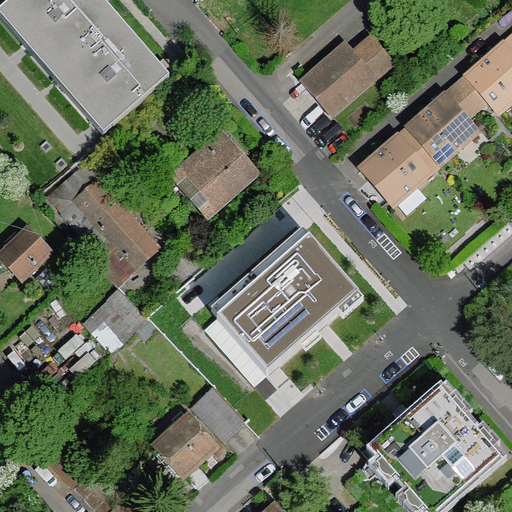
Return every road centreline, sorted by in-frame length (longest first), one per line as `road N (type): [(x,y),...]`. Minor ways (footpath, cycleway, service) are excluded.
road 1 (residential): [(166,0),(440,314)]
road 2 (residential): [(208,511),(440,314)]
